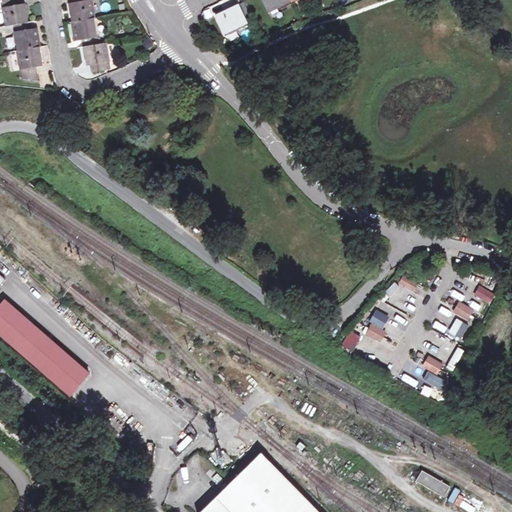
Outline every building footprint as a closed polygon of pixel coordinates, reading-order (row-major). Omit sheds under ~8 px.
[(37,79),(35,66),(43,65),(36,27),(29,28),(25,3),(18,4),(16,0),(1,0),(5,26),(13,25),(21,79),(37,79)] [(75,40),(80,39),(85,65),(88,64),(90,72),(106,69),(105,62),(108,61),(104,42),(98,43),(90,0),(71,0),(72,2),(68,3),(75,40)] [(262,0),(268,12),(276,8),(277,11),(299,0),(262,0)] [(215,16),(223,33),(246,22),(238,5),(215,16)] [(424,282),(410,272),(406,278),(420,287),(424,282)] [(478,285),(473,295),(490,304),(495,294),(478,285)] [(89,374),(5,301),(0,306),(0,336),(69,397),(89,374)] [(482,313),(468,303),(461,314),(475,324),(482,313)] [(386,322),(371,312),(364,323),(379,332),(386,322)] [(463,338),(467,324),(455,320),(450,334),(463,338)] [(449,363),(435,354),(428,365),(442,374),(449,363)] [(319,511),(262,453),(229,484),(249,506),(257,499),(269,511),(319,511)] [(444,497),(450,487),(421,471),(415,481),(444,497)] [(249,506),(229,484),(220,493),(238,511),(269,511),(257,499),(249,506)] [(238,511),(220,493),(202,511),(200,511),(238,511)]
